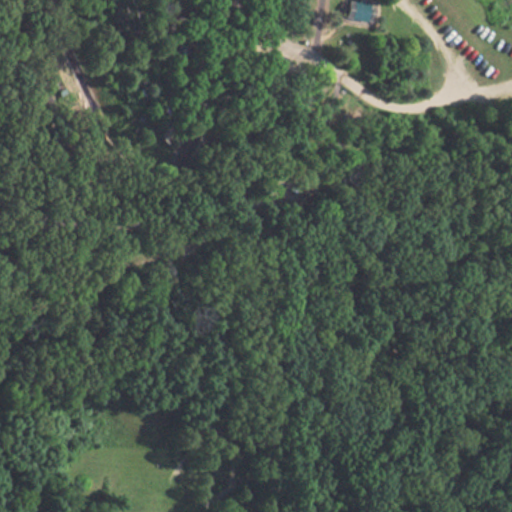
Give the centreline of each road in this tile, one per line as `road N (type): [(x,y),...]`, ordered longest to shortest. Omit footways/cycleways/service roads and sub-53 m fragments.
road 1 (residential): [(275,511),(263,0)]
road 2 (residential): [(265,39),(334,67),(382,107),(414,110),(511,90)]
